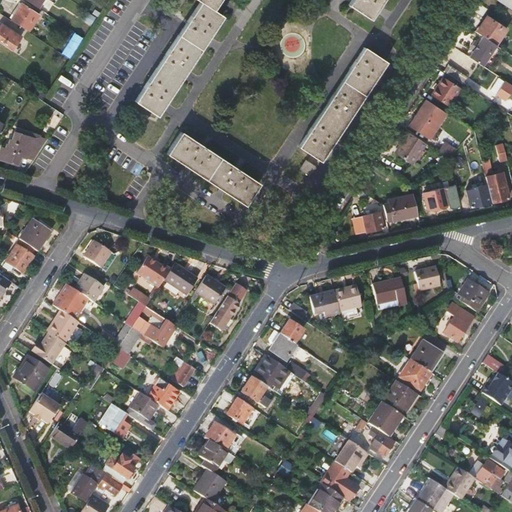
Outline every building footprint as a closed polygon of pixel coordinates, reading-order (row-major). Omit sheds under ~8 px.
[(25,0),(39,9),(44,0),(25,0)] [(191,0),(199,5),(132,105),(152,118),(157,112),(161,104),(163,105),(176,86),(174,85),(178,79),(184,71),(185,72),(199,52),(197,51),(200,46),(205,38),(207,39),(220,19),(208,11),(211,6),(214,0),(191,0)] [(349,0),(344,7),(365,21),(370,14),(374,7),(376,8),(381,0),(349,0)] [(511,0),(498,0),(511,9),(511,0)] [(23,2),(12,20),(29,31),(40,14),(23,2)] [(486,16),(475,32),(481,36),(496,46),(506,29),(486,16)] [(21,38),(2,24),(0,26),(0,42),(13,51),(21,38)] [(68,32),(58,47),(67,52),(76,37),(68,32)] [(481,36),(467,56),(484,68),(498,47),(496,46),(481,36)] [(13,51),(0,42),(0,55),(4,58),(8,52),(10,54),(13,51)] [(361,48),(296,149),(317,162),(321,155),(325,148),(327,150),(340,130),(338,129),(342,122),(347,114),(349,116),(362,95),(360,94),(365,87),(369,81),(370,82),(383,62),(361,48)] [(445,73),(430,95),(448,106),(462,84),(445,73)] [(501,80),(493,93),(506,101),(508,98),(505,97),(511,87),(501,80)] [(8,96),(22,105),(26,98),(25,97),(28,93),(17,86),(14,90),(13,89),(8,96)] [(423,101),(408,125),(428,138),(435,128),(438,130),(447,117),(423,101)] [(498,108),(511,116),(511,114),(511,110),(500,103),(498,108)] [(10,140),(9,145),(7,145),(6,149),(2,148),(0,153),(0,156),(18,163),(20,155),(26,156),(40,136),(41,135),(34,133),(32,137),(16,132),(14,141),(10,140)] [(407,132),(393,153),(409,164),(424,143),(407,132)] [(257,185),(179,133),(164,156),(174,163),(228,198),(242,208),(257,185)] [(40,136),(26,156),(35,159),(48,139),(41,137),(41,135),(40,136)] [(448,159),(454,151),(444,144),(438,153),(448,159)] [(498,161),(505,160),(501,144),(494,146),(498,161)] [(304,162),(298,171),(307,177),(313,168),(304,162)] [(486,184),(490,202),(507,199),(501,173),(484,177),(486,184)] [(464,189),(468,207),(490,202),(486,184),(464,189)] [(426,210),(447,206),(443,189),(422,193),(426,210)] [(416,215),(411,195),(387,200),(388,203),(381,205),(385,222),(392,221),(416,215)] [(361,217),(365,233),(382,229),(380,221),(382,221),(381,214),(378,214),(378,213),(361,217)] [(32,219),(19,240),(34,249),(37,251),(51,231),(32,219)] [(19,240),(2,267),(10,271),(12,267),(22,274),(33,256),(31,255),(34,249),(19,240)] [(94,241),(84,257),(101,268),(111,252),(94,241)] [(163,280),(170,269),(163,264),(162,266),(147,256),(136,273),(158,288),(163,280)] [(170,269),(163,280),(186,295),(197,279),(174,264),(170,269)] [(413,272),(417,291),(438,286),(434,267),(413,272)] [(83,274),(73,290),(87,299),(93,303),(103,287),(83,274)] [(0,300),(0,301),(12,283),(0,275),(0,300)] [(205,275),(194,292),(214,305),(225,288),(205,275)] [(370,282),(376,302),(394,298),(396,305),(405,303),(398,276),(370,282)] [(457,294),(467,300),(464,305),(475,312),(487,294),(466,280),(457,294)] [(235,283),(208,324),(220,331),(238,304),(237,303),(246,290),(235,283)] [(65,285),(51,305),(60,311),(74,320),(87,299),(73,290),(65,285)] [(333,294),(337,312),(360,306),(355,285),(345,288),(346,290),(333,294)] [(308,298),(312,314),(321,312),(323,317),(338,314),(337,312),(333,294),(332,292),(325,294),(325,295),(320,296),(319,295),(308,298)] [(136,303),(131,312),(132,313),(125,324),(131,328),(137,319),(142,311),(144,308),(136,303)] [(304,312),(292,304),(288,310),(300,319),(304,312)] [(456,342),(472,317),(451,304),(445,312),(453,317),(442,334),(456,342)] [(131,328),(140,334),(155,344),(162,348),(176,327),(173,325),(145,307),(144,308),(142,311),(151,317),(146,325),(137,319),(131,328)] [(57,320),(48,333),(48,334),(64,344),(77,323),(76,321),(74,320),(60,311),(55,319),(57,320)] [(77,323),(117,348),(131,328),(125,324),(115,338),(101,330),(100,333),(98,332),(99,331),(95,329),(97,325),(80,315),(76,321),(77,323)] [(288,320),(278,335),(293,345),(302,330),(288,320)] [(271,345),(278,335),(273,331),(267,340),(268,343),(271,345)] [(421,342),(409,361),(410,361),(428,372),(440,354),(438,352),(444,343),(427,333),(422,342),(421,342)] [(48,334),(41,345),(39,344),(33,353),(51,365),(64,344),(48,334)] [(140,334),(133,345),(148,354),(155,344),(140,334)] [(268,351),(284,362),(295,346),(293,345),(278,335),(271,345),(268,351)] [(347,349),(353,354),(361,359),(367,350),(358,344),(347,349)] [(48,370),(26,356),(14,375),(25,383),(24,385),(34,392),(48,370)] [(264,356),(253,372),(260,377),(257,381),(265,386),(275,393),(289,372),(264,356)] [(482,362),(488,367),(497,373),(502,376),(506,370),(489,359),(485,357),(482,362)] [(410,361),(399,378),(418,391),(422,384),(426,386),(432,375),(428,372),(410,361)] [(183,362),(172,379),(184,387),(195,370),(183,362)] [(103,369),(99,366),(85,387),(89,390),(103,369)] [(480,392),(499,405),(511,385),(511,382),(502,376),(497,373),(492,380),(488,386),(485,384),(480,392)] [(250,376),(240,392),(265,408),(269,400),(260,394),(265,386),(257,381),(250,376)] [(159,379),(147,397),(157,404),(167,411),(179,392),(159,379)] [(395,381),(385,398),(405,411),(416,394),(395,381)] [(477,393),(466,386),(463,390),(474,397),(477,393)] [(58,406),(40,393),(37,398),(28,411),(47,424),(58,406)] [(139,393),(129,408),(147,420),(157,404),(147,397),(139,393)] [(236,398),(226,414),(241,424),(251,408),(236,398)] [(115,400),(112,404),(120,409),(123,405),(115,400)] [(367,423),(387,436),(401,415),(381,402),(367,423)] [(112,404),(99,423),(123,439),(131,427),(120,420),(125,413),(120,409),(112,404)] [(312,417),(309,415),(303,422),(307,425),(312,417)] [(58,422),(49,436),(56,441),(70,449),(87,424),(79,419),(76,425),(68,419),(63,425),(58,422)] [(214,423),(204,437),(209,440),(224,450),(234,436),(214,423)] [(393,442),(367,425),(363,431),(369,434),(371,431),(376,434),(373,438),(380,442),(373,452),(383,458),(393,442)] [(435,432),(446,440),(451,432),(440,425),(435,432)] [(511,468),(511,465),(511,443),(511,445),(501,439),(497,446),(493,445),(490,449),(492,452),(489,457),(499,465),(501,462),(511,468)] [(209,440),(198,456),(205,461),(201,466),(207,470),(213,474),(216,468),(227,452),(224,450),(209,440)] [(347,440),(333,461),(334,462),(349,471),(350,472),(354,465),(358,468),(367,453),(347,440)] [(55,443),(68,451),(70,449),(56,441),(55,443)] [(227,452),(216,468),(221,471),(232,455),(227,452)] [(106,465),(127,479),(133,469),(126,465),(129,460),(122,456),(118,461),(111,457),(106,465)] [(469,475),(473,478),(495,492),(500,485),(496,483),(503,471),(486,459),(482,464),(477,461),(469,475)] [(442,471),(435,482),(443,488),(460,499),(473,478),(469,475),(446,460),(440,470),(442,471)] [(334,462),(320,483),(322,485),(341,497),(349,502),(355,492),(348,487),(351,483),(345,478),(349,471),(334,462)] [(71,492),(84,501),(96,483),(98,484),(105,475),(106,473),(92,464),(78,484),(77,483),(71,492)] [(109,467),(106,471),(123,483),(126,479),(109,467)] [(192,491),(206,500),(211,503),(225,482),(213,474),(207,470),(192,491)] [(98,484),(115,495),(121,486),(105,475),(98,484)] [(511,476),(500,495),(511,503),(511,476)] [(431,480),(417,501),(429,509),(430,507),(436,511),(438,511),(450,494),(442,489),(443,488),(435,482),(431,480)] [(351,483),(348,487),(355,492),(358,488),(351,483)] [(322,485),(308,506),(317,511),(330,511),(341,497),(322,485)] [(91,495),(80,511),(104,511),(109,505),(91,495)] [(415,499),(406,511),(428,511),(430,510),(429,509),(417,501),(415,499)] [(206,500),(198,511),(221,511),(222,510),(211,503),(206,500)]
